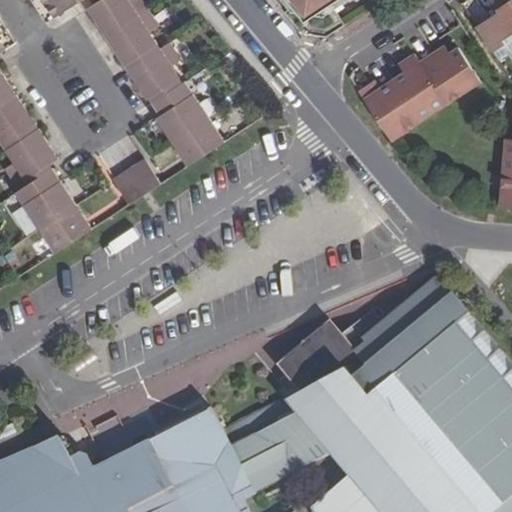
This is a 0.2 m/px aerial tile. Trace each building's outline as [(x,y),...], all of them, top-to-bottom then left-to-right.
[(44,0),(30,0),(46,23),(56,17),(44,0)] [(44,0),(56,17),(79,2),(82,0),(44,0)] [(82,0),(79,2),(85,10),(100,0),(82,0)] [(150,0),(100,0),(88,8),(107,37),(154,6),(150,0)] [(511,2),(510,0),(491,0),(495,5),(492,8),(496,14),(476,26),(493,53),(506,44),(504,40),(511,34),(511,2)] [(125,66),(164,40),(157,30),(166,24),(154,6),(107,37),(125,66)] [(0,17),(0,37),(8,49),(17,43),(0,17)] [(148,100),(187,74),(179,63),(188,56),(176,39),(128,70),(148,100)] [(369,84),(359,91),(392,141),(482,81),(459,47),(446,56),(441,50),(420,62),(415,54),(405,60),(410,69),(375,92),(369,84)] [(0,106),(17,96),(0,69),(0,106)] [(173,142),(209,118),(185,81),(153,102),(161,115),(157,118),(173,142)] [(0,148),(36,125),(17,96),(0,106),(0,148)] [(209,118),(173,142),(189,166),(225,142),(209,118)] [(39,128),(0,153),(8,166),(0,171),(0,174),(10,190),(50,164),(59,159),(39,128)] [(511,139),(506,139),(500,207),(511,208),(511,139)] [(145,159),(133,167),(149,192),(162,184),(145,159)] [(40,229),(77,205),(61,181),(53,168),(16,192),(40,229)] [(126,171),(114,179),(130,205),(143,196),(126,171)] [(56,253),(92,229),(77,205),(40,229),(56,253)] [(329,320),(276,365),(310,406),(318,415),(313,421),(303,410),(298,413),(295,408),(290,411),(284,399),(224,429),(213,409),(95,468),(88,455),(81,453),(71,459),(59,437),(0,461),(0,511),(250,511),(245,501),(257,494),(255,492),(341,449),(360,472),(316,505),(319,511),(511,511),(511,363),(438,275),(362,339),(365,343),(356,351),(329,320)] [(310,406),(303,410),(313,421),(318,415),(310,406)]
